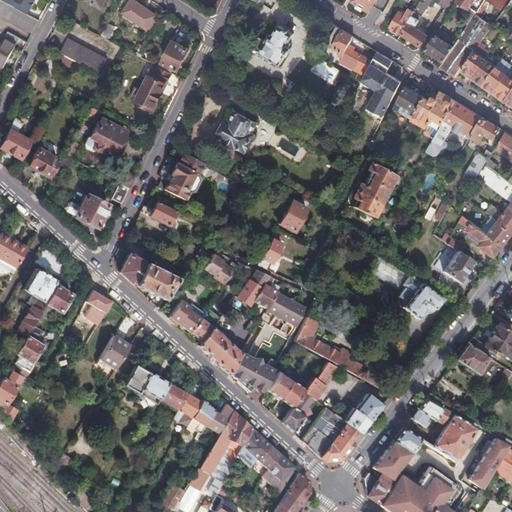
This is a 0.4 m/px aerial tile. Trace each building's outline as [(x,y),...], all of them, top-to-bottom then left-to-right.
[(39,20),(30,16),(17,9),(0,0),(0,15),(32,34),(39,20)] [(133,0),(131,0),(122,13),(147,30),(157,16),(133,0)] [(353,0),(369,10),(375,0),(353,0)] [(430,0),(419,0),(415,8),(414,10),(411,15),(418,20),(430,0)] [(478,0),(474,6),(478,9),(484,0),(478,0)] [(507,4),(510,0),(486,0),(502,11),(507,4)] [(391,26),(402,33),(411,15),(414,10),(409,8),(406,13),(400,9),(391,26)] [(461,21),(467,24),(475,13),(476,12),(470,8),(461,21)] [(461,69),(474,50),(478,45),(493,24),(475,13),(467,24),(453,46),(443,61),(439,66),(455,77),(461,69)] [(101,36),(107,39),(119,18),(112,14),(101,36)] [(415,26),(418,20),(411,15),(402,33),(422,45),(428,34),(415,26)] [(167,17),(161,26),(172,33),(178,24),(167,17)] [(294,33),(279,24),(272,36),(270,35),(267,41),(257,35),(251,46),(280,64),(287,53),(289,54),(292,48),(287,44),(294,33)] [(364,77),(371,62),(360,56),(361,54),(348,46),(353,36),(337,27),(333,36),(337,38),(332,47),(340,51),(336,59),(364,77)] [(443,61),(453,46),(447,42),(451,37),(440,30),(438,33),(436,32),(426,50),(443,61)] [(5,38),(16,44),(19,39),(8,33),(5,38)] [(1,45),(0,46),(0,66),(3,68),(16,44),(5,38),(1,45)] [(78,62),(96,72),(103,59),(64,39),(57,52),(67,57),(78,62)] [(173,41),(162,64),(178,71),(189,49),(173,41)] [(136,55),(141,58),(146,48),(141,45),(136,55)] [(461,69),(472,77),(485,57),(474,50),(461,69)] [(383,115),(401,83),(385,73),(393,61),(377,51),(371,62),(364,77),(363,79),(379,90),(370,104),(376,108),(375,110),(383,115)] [(72,74),(78,62),(67,57),(61,68),(72,74)] [(472,77),(483,84),(496,65),(485,57),(472,77)] [(172,73),(155,65),(142,91),(135,87),(130,98),(153,110),(172,73)] [(483,84),(493,92),(506,73),(496,65),(483,84)] [(493,92),(503,99),(511,86),(511,76),(506,73),(493,92)] [(400,102),(416,111),(424,96),(406,85),(398,98),(396,102),(399,104),(400,102)] [(511,104),(511,86),(503,99),(511,104)] [(443,122),(444,119),(455,100),(440,91),(438,95),(439,95),(432,110),(433,112),(432,118),(433,119),(434,117),(443,122)] [(428,124),(432,118),(433,112),(432,110),(439,95),(438,95),(434,93),(430,99),(424,96),(416,111),(412,117),(424,125),(428,124)] [(453,124),(471,135),(481,116),(455,100),(444,119),(453,124)] [(91,118),(95,111),(90,108),(86,116),(91,118)] [(226,116),(227,119),(230,121),(236,110),(232,108),(228,112),(226,116)] [(230,121),(227,119),(218,136),(226,140),(227,144),(232,147),(236,145),(246,151),(255,134),(252,133),(258,122),(236,110),(230,121)] [(494,137),(500,128),(481,116),(471,135),(480,140),(485,132),(494,137)] [(441,124),(425,152),(433,156),(442,155),(447,144),(444,142),(453,124),(444,119),(443,122),(441,124)] [(14,120),(0,144),(0,150),(18,160),(28,142),(15,135),(21,123),(14,120)] [(123,133),(99,120),(89,139),(96,143),(93,149),(110,158),(123,133)] [(511,159),(511,135),(505,131),(495,147),(511,159)] [(65,157),(70,159),(77,146),(72,143),(65,157)] [(37,149),(26,168),(46,179),(57,161),(37,149)] [(204,164),(183,153),(177,165),(175,164),(170,175),(172,175),(162,195),(184,205),(190,192),(196,191),(200,182),(198,177),(204,164)] [(465,178),(474,184),(478,176),(486,162),(489,157),(490,156),(487,153),(483,160),(477,157),(465,178)] [(498,164),(489,157),(486,162),(494,168),(498,164)] [(509,186),(511,182),(509,179),(494,168),(486,162),(478,176),(483,180),(502,194),(509,186)] [(365,178),(388,190),(395,176),(382,169),(371,163),(367,170),(369,170),(365,178)] [(118,184),(128,189),(132,181),(119,175),(115,182),(118,184)] [(466,196),(471,200),(483,180),(478,176),(474,184),(466,196)] [(381,204),(388,190),(365,178),(361,185),(360,184),(356,191),(381,204)] [(437,196),(442,199),(450,184),(445,181),(437,196)] [(120,204),(128,189),(118,184),(110,200),(120,204)] [(502,194),(511,201),(511,188),(509,186),(502,194)] [(373,218),(381,204),(356,191),(352,198),(354,199),(350,206),(373,218)] [(307,206),(309,202),(295,193),(292,198),(307,206)] [(75,215),(73,218),(95,229),(106,206),(84,195),(80,204),(71,200),(67,202),(65,206),(66,210),(75,215)] [(450,205),(442,199),(437,196),(433,202),(446,211),(450,205)] [(463,214),(471,200),(466,196),(457,210),(463,214)] [(291,201),(278,225),(292,232),(305,209),(291,201)] [(498,219),(511,229),(511,201),(504,212),(498,219)] [(175,211),(156,202),(149,216),(167,225),(175,211)] [(491,214),(498,219),(504,212),(492,203),(486,210),(491,214)] [(496,256),(505,244),(488,232),(482,228),(463,214),(459,221),(468,228),(469,229),(466,234),(479,244),(496,256)] [(488,232),(498,219),(491,214),(482,228),(488,232)] [(433,234),(447,243),(451,236),(456,227),(442,219),(433,234)] [(505,244),(511,235),(511,229),(498,219),(488,232),(505,244)] [(0,233),(0,259),(15,268),(26,249),(0,233)] [(447,243),(460,252),(465,245),(451,236),(447,243)] [(256,265),(265,269),(268,263),(270,264),(281,244),(270,239),(256,265)] [(473,260),(460,252),(447,243),(434,264),(459,281),(473,260)] [(181,257),(188,261),(196,249),(189,245),(181,257)] [(213,256),(219,259),(221,254),(215,251),(213,256)] [(132,285),(133,286),(144,262),(127,254),(118,272),(132,285)] [(203,269),(213,276),(222,263),(223,262),(222,261),(219,259),(213,256),(212,255),(203,269)] [(177,278),(144,262),(133,286),(163,300),(177,278)] [(233,271),(222,263),(213,276),(212,278),(223,285),(233,271)] [(31,326),(35,320),(57,283),(55,282),(56,280),(35,268),(23,290),(36,298),(32,306),(31,305),(22,321),(31,326)] [(246,282),(258,290),(267,276),(253,270),(252,271),(254,272),(250,278),(249,277),(246,282)] [(252,301),(266,309),(275,292),(278,288),(269,283),(272,278),(267,276),(258,290),(252,301)] [(248,306),(252,301),(258,290),(246,282),(234,297),(248,306)] [(64,287),(57,283),(35,320),(43,325),(49,313),(47,312),(50,307),(60,312),(70,295),(62,290),(64,287)] [(421,283),(413,294),(404,288),(398,297),(404,301),(402,304),(404,305),(402,308),(417,320),(428,305),(434,309),(436,306),(437,307),(441,303),(439,302),(442,299),(421,283)] [(85,302),(104,312),(110,301),(91,291),(85,302)] [(304,307),(275,292),(266,309),(265,310),(295,326),(304,307)] [(242,316),(248,306),(234,297),(227,307),(242,316)] [(190,333),(200,319),(187,309),(190,307),(182,301),(169,317),(190,333)] [(225,321),(223,325),(225,327),(230,321),(221,314),(219,317),(225,321)] [(190,333),(201,341),(217,319),(212,315),(206,324),(200,319),(190,333)] [(229,374),(240,354),(226,341),(217,333),(223,325),(225,321),(219,317),(217,319),(201,341),(197,346),(213,360),(229,374)] [(311,338),(318,325),(305,318),(293,341),(347,371),(349,366),(345,364),(350,354),(342,350),(339,354),(311,338)] [(16,331),(25,337),(31,326),(22,321),(16,331)] [(244,331),(250,335),(257,324),(250,321),(244,331)] [(510,342),(508,342),(511,335),(511,333),(497,323),(483,345),(499,356),(503,349),(505,350),(510,342)] [(41,332),(31,326),(25,337),(8,366),(13,369),(26,376),(32,365),(30,363),(38,348),(40,349),(42,349),(44,346),(44,344),(42,342),(39,342),(37,343),(35,342),(41,332)] [(106,364),(114,369),(130,345),(113,336),(97,362),(104,367),(106,364)] [(467,344),(455,360),(477,374),(488,358),(479,352),(467,344)] [(240,353),(240,354),(229,374),(230,376),(247,392),(252,387),(261,391),(276,361),(270,358),(266,367),(243,355),(240,353)] [(314,379),(324,386),(337,369),(326,363),(314,379)] [(0,415),(10,425),(17,411),(5,404),(21,378),(11,372),(13,369),(8,366),(0,379),(0,415)] [(155,404),(157,400),(166,384),(166,383),(147,372),(147,373),(134,366),(122,386),(155,404)] [(501,375),(507,379),(511,373),(504,368),(501,373),(501,375)] [(268,391),(279,399),(290,381),(277,372),(268,391)] [(302,392),(314,401),(324,386),(314,379),(312,378),(303,390),(302,392)] [(302,392),(303,390),(290,381),(279,399),(291,408),(302,392)] [(157,400),(176,410),(184,394),(166,384),(157,400)] [(307,405),(314,401),(302,392),(291,408),(280,422),(292,432),(303,417),(299,414),(306,404),(307,405)] [(185,426),(189,418),(198,402),(184,394),(176,410),(181,414),(177,422),(185,426)] [(368,394),(355,411),(369,422),(382,405),(368,394)] [(440,423),(447,412),(424,399),(421,403),(413,413),(409,418),(423,428),(427,423),(424,421),(428,417),(440,423)] [(203,426),(211,412),(199,400),(198,402),(189,418),(197,423),(193,431),(195,432),(192,438),(195,440),(203,426)] [(218,400),(211,412),(216,414),(222,404),(218,400)] [(203,426),(217,434),(230,411),(222,404),(216,414),(211,412),(203,426)] [(351,445),(360,434),(343,422),(325,408),(319,416),(328,422),(324,428),(315,421),(301,441),(324,462),(331,461),(339,461),(351,445)] [(360,434),(369,422),(355,411),(352,409),(343,422),(360,434)] [(240,447),(249,429),(230,411),(217,434),(229,440),(232,442),(225,456),(227,461),(230,463),(235,454),(239,446),(240,447)] [(430,447),(452,462),(475,428),(451,415),(430,447)] [(392,441),(410,452),(411,453),(420,440),(402,428),(397,434),(392,441)] [(254,458),(267,445),(249,429),(240,447),(239,446),(235,454),(247,466),(254,458)] [(182,491),(178,499),(171,509),(176,511),(191,511),(199,499),(195,496),(197,492),(207,475),(229,440),(217,434),(216,436),(211,445),(182,491)] [(207,443),(211,445),(216,436),(213,435),(212,437),(211,436),(207,443)] [(106,438),(105,440),(104,439),(101,444),(110,449),(112,445),(110,443),(111,441),(106,438)] [(507,447),(494,439),(466,480),(481,489),(484,483),(492,470),(506,448),(507,447)] [(232,442),(229,440),(207,475),(214,479),(207,491),(214,495),(217,488),(220,482),(230,463),(227,461),(225,456),(232,442)] [(392,481),(410,452),(392,441),(387,447),(383,452),(377,460),(371,468),(392,481)] [(254,458),(266,470),(279,456),(267,445),(254,458)] [(492,470),(511,482),(511,480),(511,451),(506,448),(492,470)] [(51,471),(58,479),(70,459),(62,454),(51,471)] [(282,477),(286,480),(293,469),(279,456),(266,470),(278,481),(282,477)] [(388,511),(459,511),(454,508),(447,505),(460,484),(430,465),(417,485),(398,473),(393,481),(378,505),(388,511)] [(285,492),(299,504),(307,493),(307,488),(307,483),(297,473),(285,492)] [(365,495),(378,505),(393,481),(392,481),(380,473),(376,479),(367,473),(362,479),(364,488),(365,495)] [(171,485),(159,504),(171,510),(171,509),(178,499),(182,491),(171,485)] [(214,495),(220,499),(223,493),(219,490),(217,488),(214,495)] [(79,503),(85,510),(92,504),(85,496),(84,497),(79,491),(73,496),(79,503)] [(477,511),(487,496),(480,491),(466,511),(477,511)] [(292,511),(295,509),(299,504),(285,492),(276,506),(285,511),(292,511)] [(234,511),(218,502),(220,499),(214,495),(211,500),(206,509),(210,511),(234,511)]
